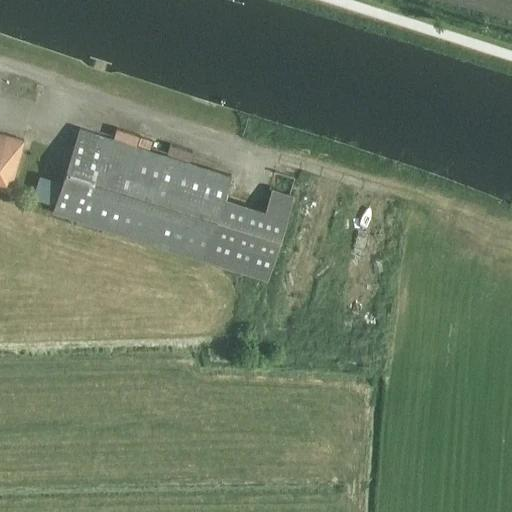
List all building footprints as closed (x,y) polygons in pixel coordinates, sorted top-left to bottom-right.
[(54,210),(203,259),(266,280),(286,218),(224,197),(231,176),(81,127),(54,210)] [(0,188),(10,191),(24,139),(0,132),(0,188)] [(405,285),(418,286),(420,235),(407,235),(405,285)] [(327,265),(325,309),(342,310),(344,266),(327,265)] [(323,309),(319,328),(336,332),(341,313),(323,309)]
